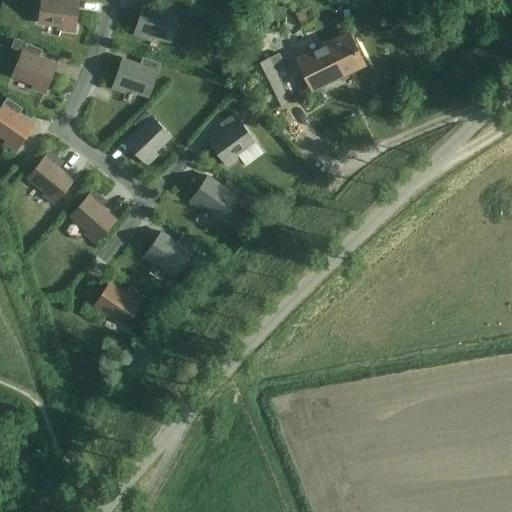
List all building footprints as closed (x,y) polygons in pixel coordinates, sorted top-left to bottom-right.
[(41,0),(39,22),(61,25),(60,29),(74,31),(78,1),(74,0),(41,0)] [(134,33),(148,38),(149,34),(170,41),(178,15),(180,8),(167,4),(165,11),(143,4),(134,33)] [(317,47),(298,57),(313,89),(363,64),(348,32),(317,47)] [(38,48),(26,43),(15,38),(12,46),(22,50),(12,74),(33,83),(32,86),(45,92),(56,64),(35,55),(38,48)] [(272,108),(289,100),(268,57),(251,65),(272,108)] [(122,58),(112,87),(126,92),(127,88),(148,95),(157,70),(159,63),(146,58),(143,66),(122,58)] [(0,108),(0,133),(7,138),(4,142),(16,150),(33,125),(15,112),(19,106),(8,98),(3,104),(0,108)] [(142,126),(126,142),(147,163),(157,154),(155,151),(171,135),(153,116),(152,116),(147,111),(137,120),(142,126)] [(228,127),(210,141),(227,165),(239,157),(237,154),(255,140),(239,119),(234,113),(223,121),(228,127)] [(45,191),(43,194),(54,203),(73,179),(56,165),(61,159),(50,150),(45,156),(28,176),(45,191)] [(190,200),(202,208),(204,205),(222,218),(237,196),(242,190),(230,182),(226,188),(207,175),(190,200)] [(87,229),(85,232),(95,242),(115,219),(99,204),(104,198),(94,189),(89,195),(88,195),(71,214),(87,229)] [(144,256),(155,264),(157,261),(176,274),(191,253),(191,252),(195,246),(184,238),(179,244),(161,231),(144,256)] [(104,314),(106,311),(125,324),(140,302),(144,296),(133,288),(128,294),(110,281),(93,306),(104,314)] [(137,319),(129,329),(139,336),(146,325),(137,319)]
